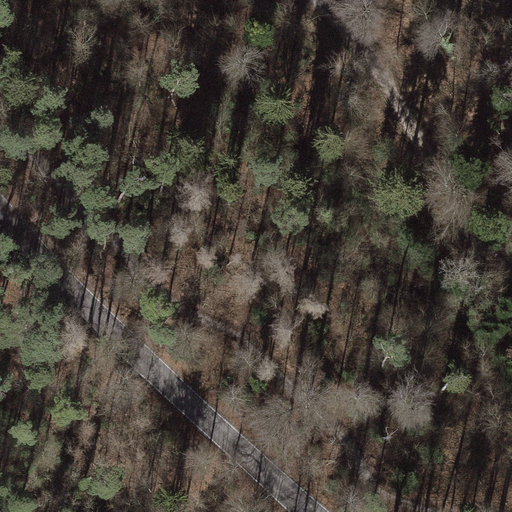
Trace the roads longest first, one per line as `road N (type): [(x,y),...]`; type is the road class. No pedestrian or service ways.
road 1 (track): [(427,511),(375,491),(335,431),(233,330),(147,281),(0,141)]
road 2 (residential): [(310,511),(0,219)]
road 3 (track): [(314,0),(355,36),(476,239),(511,272)]
